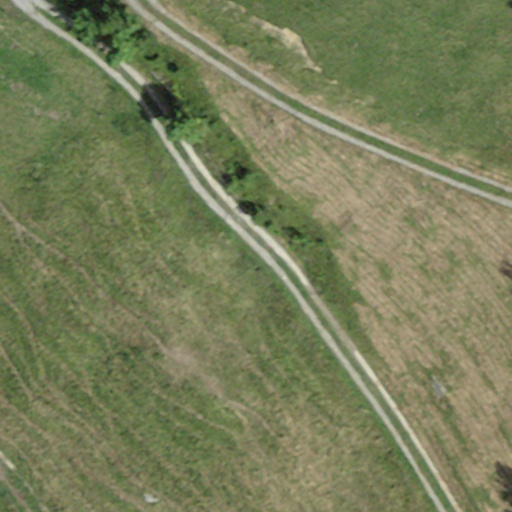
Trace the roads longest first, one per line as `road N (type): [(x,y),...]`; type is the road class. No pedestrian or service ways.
road 1 (track): [(27,0),(131,83),(189,167),(293,285),(442,511)]
road 2 (track): [(511,201),(303,116),(159,0)]
